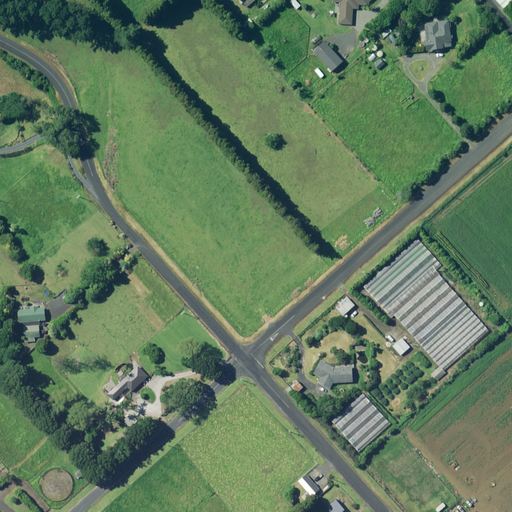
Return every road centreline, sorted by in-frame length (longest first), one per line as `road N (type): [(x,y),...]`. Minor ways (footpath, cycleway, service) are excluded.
road 1 (unclassified): [(245,359),(106,208),(65,93),(45,66),(0,42)]
road 2 (unclassified): [(245,359),(511,119)]
road 3 (unclassified): [(76,511),(245,359)]
road 4 (unclassified): [(382,511),(245,359)]
